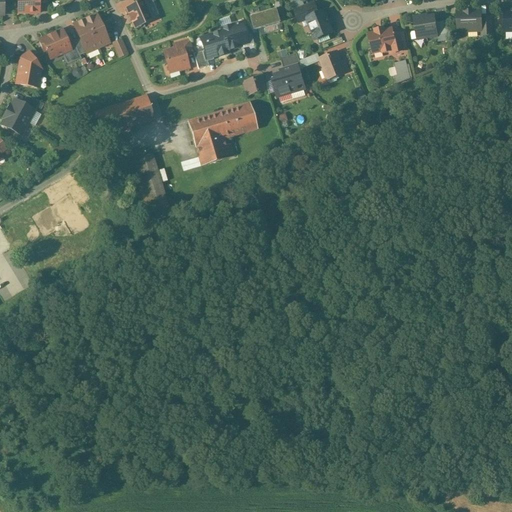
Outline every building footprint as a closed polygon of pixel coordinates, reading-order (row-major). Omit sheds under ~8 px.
[(38,3),(38,0),(17,0),(18,14),(39,13),(38,3)] [(134,6),(126,9),(129,16),(128,16),(131,22),(132,22),(135,28),(153,20),(147,5),(145,1),(134,6)] [(314,3),(295,11),(297,18),(305,15),(307,19),(318,14),(314,3)] [(276,10),(252,18),(255,30),(280,23),(276,10)] [(318,14),(307,19),(315,40),(332,33),(324,12),(318,14)] [(482,12),(458,13),(458,32),(483,31),(482,19),(482,12)] [(108,44),(96,15),(85,20),(97,49),(108,44)] [(426,17),(414,18),(417,40),(437,37),(437,36),(434,17),(427,18),(426,17)] [(483,31),(483,37),(495,36),(494,20),(494,18),(482,19),(483,31)] [(97,49),(85,20),(73,26),(80,41),(86,53),(86,54),(97,49)] [(237,24),(220,29),(221,32),(222,32),(227,51),(228,51),(231,50),(231,49),(243,45),(247,44),(245,36),(242,29),(239,30),(237,24)] [(384,29),(375,31),(375,33),(369,35),(372,50),(381,48),(382,53),(384,54),(390,53),(391,51),(391,50),(395,49),(395,48),(393,36),(391,30),(384,31),(384,29)] [(61,31),(41,40),(39,41),(43,52),(46,51),(50,60),(67,52),(70,51),(68,45),(61,31)] [(221,32),(203,38),(205,43),(201,44),(204,51),(206,60),(212,58),(224,54),(224,55),(229,54),(228,51),(227,51),(222,32),(221,32)] [(250,34),(245,36),(247,44),(243,45),(243,47),(253,44),(250,34)] [(402,34),(393,36),(395,48),(395,49),(396,53),(406,51),(402,34)] [(448,34),(437,36),(439,36),(440,42),(449,41),(448,34)] [(122,38),(112,42),(119,58),(129,54),(122,38)] [(189,40),(174,45),(176,51),(182,49),(184,55),(193,53),(189,40)] [(86,53),(80,41),(74,43),(79,56),(86,53)] [(73,43),(68,45),(70,51),(67,52),(72,63),(80,59),(74,43),(73,43)] [(176,51),(164,54),(169,71),(179,68),(180,71),(188,69),(184,55),(182,49),(176,51)] [(206,60),(204,51),(202,52),(205,62),(213,60),(212,58),(206,60)] [(29,53),(20,59),(16,85),(37,88),(40,71),(41,70),(29,53)] [(336,53),(320,60),(324,70),(322,70),(326,80),(334,76),(335,77),(349,72),(345,62),(340,63),(336,53)] [(296,54),(281,59),(284,70),(298,66),(298,67),(301,66),(296,54)] [(397,82),(413,79),(409,61),(390,65),(393,75),(395,75),(397,82)] [(298,66),(284,70),(285,73),(274,76),(275,81),(272,82),(277,98),(305,89),(298,67),(298,66)] [(260,77),(242,82),(247,97),(265,91),(260,77)] [(40,102),(26,96),(22,105),(34,111),(34,112),(35,112),(40,102)] [(146,96),(93,114),(100,137),(154,119),(146,96)] [(22,105),(14,101),(11,107),(9,106),(6,112),(27,124),(34,112),(34,111),(22,105)] [(249,104),(188,122),(195,148),(197,147),(228,138),(256,129),(249,104)] [(27,124),(6,112),(3,119),(4,120),(1,126),(9,130),(20,136),(21,136),(27,124)] [(20,136),(9,130),(5,138),(17,147),(22,137),(21,136),(20,136)] [(228,138),(197,147),(200,157),(198,157),(201,167),(234,157),(228,138)] [(152,155),(128,162),(147,226),(171,219),(152,155)] [(69,196),(33,218),(44,236),(52,231),(50,227),(64,219),(72,233),(86,224),(69,196)]
